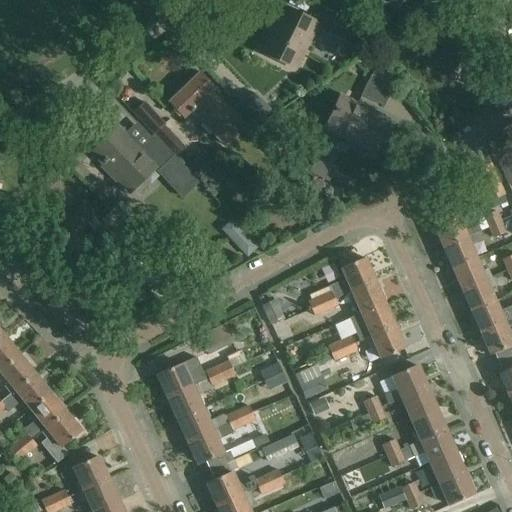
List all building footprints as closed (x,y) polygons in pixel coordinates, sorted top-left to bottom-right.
[(338,14),(317,3),(309,20),(282,7),(260,50),(296,68),(316,28),(328,33),(338,14)] [(495,30),(501,19),(478,7),(473,19),(495,30)] [(458,21),(435,67),(468,83),(490,37),(458,21)] [(366,86),(389,97),(396,83),(373,72),(366,86)] [(211,92),(214,89),(199,73),(169,102),(184,118),(191,111),(223,145),(244,126),(211,92)] [(243,105),(259,122),(271,111),(255,94),(243,105)] [(373,150),(388,119),(342,98),(327,129),(373,150)] [(165,125),(144,103),(133,114),(154,136),(165,125)] [(152,144),(143,153),(118,128),(93,152),(105,164),(102,168),(120,187),(124,184),(131,192),(155,169),(183,198),(201,181),(157,135),(150,142),(152,144)] [(511,155),(498,162),(508,184),(511,181),(511,155)] [(504,194),(503,191),(491,164),(476,171),(489,200),(504,194)] [(62,247),(94,216),(74,196),(72,198),(49,174),(33,189),(58,214),(44,228),(62,247)] [(333,186),(333,198),(350,199),(350,187),(333,186)] [(476,219),(471,208),(434,224),(443,246),(478,231),(480,230),(476,219)] [(483,216),(488,227),(489,227),(502,221),(497,210),(483,216)] [(492,238),(506,232),(502,221),(489,227),(488,227),(492,238)] [(123,242),(106,224),(105,223),(94,234),(113,253),(123,242)] [(443,246),(453,269),(477,259),(471,245),(482,241),(478,231),(443,246)] [(507,270),(511,268),(511,255),(502,259),(507,270)] [(332,291),(335,298),(346,293),(374,281),(364,258),(341,269),(346,280),(330,287),(332,291)] [(477,259),(453,269),(462,290),(492,277),(488,269),(482,271),(477,259)] [(492,277),(462,290),(472,311),(495,301),(489,288),(496,286),(492,277)] [(384,304),(374,281),(346,293),(350,301),(354,299),(361,313),(361,314),(384,304)] [(332,291),(321,296),(325,303),(322,304),(325,311),(339,306),(335,298),(332,291)] [(325,303),(321,296),(308,301),(315,316),(325,311),(322,304),(325,303)] [(275,300),(263,306),(272,324),(284,318),(275,300)] [(501,314),(495,301),(472,311),(481,333),(511,321),(506,311),(501,314)] [(361,314),(361,313),(350,318),(360,342),(365,339),(394,326),(384,304),(361,314)] [(338,339),(354,334),(349,317),(333,322),(338,339)] [(511,320),(511,321),(481,333),(490,355),(494,353),(498,363),(511,356),(511,340),(509,335),(511,333),(511,320)] [(404,349),(394,326),(365,339),(368,347),(374,345),(381,359),(404,349)] [(0,340),(0,372),(20,355),(5,337),(0,340)] [(351,337),(341,341),(344,348),(341,349),(344,355),(357,350),(351,337)] [(344,348),(341,341),(328,347),(334,360),(344,355),(341,349),(344,348)] [(20,355),(0,372),(8,382),(4,386),(10,394),(11,395),(36,375),(20,355)] [(511,367),(511,356),(498,363),(502,372),(511,367)] [(232,369),(228,360),(205,371),(209,380),(232,369)] [(193,375),(188,377),(181,363),(157,374),(168,397),(198,384),(193,375)] [(266,368),(271,378),(282,372),(277,363),(266,368)] [(392,376),(397,389),(384,395),(388,404),(401,398),(425,388),(416,366),(392,376)] [(511,367),(502,372),(498,373),(508,395),(511,393),(511,367)] [(232,369),(209,380),(212,387),(235,376),(232,369)] [(282,372),(271,378),(276,387),(287,382),(282,372)] [(10,394),(1,401),(6,408),(5,409),(8,412),(23,400),(31,410),(51,394),(36,375),(11,395),(10,394)] [(385,394),(396,387),(387,375),(376,382),(385,394)] [(317,395),(326,390),(319,377),(310,382),(317,395)] [(198,384),(168,397),(178,420),(202,409),(196,396),(202,393),(213,388),(212,387),(209,380),(198,385),(198,384)] [(435,409),(425,388),(401,398),(411,420),(435,409)] [(31,410),(39,420),(25,431),(28,434),(32,440),(42,432),(46,429),(67,412),(51,394),(31,410)] [(368,413),(381,407),(377,396),(364,402),(368,413)] [(320,399),(309,404),(314,416),(325,411),(320,399)] [(249,405),(226,416),(229,423),(253,412),(249,405)] [(386,418),(381,407),(368,413),(373,424),(386,418)] [(202,409),(178,420),(188,442),(229,423),(226,416),(223,414),(208,421),(202,409)] [(444,431),(435,409),(411,420),(415,431),(411,433),(416,442),(416,443),(444,431)] [(46,429),(42,432),(47,438),(47,439),(41,443),(57,462),(68,453),(63,447),(82,431),(67,412),(46,429)] [(253,412),(229,423),(233,431),(256,420),(253,412)] [(233,431),(229,423),(188,442),(199,465),(206,461),(210,470),(233,460),(229,451),(222,454),(217,441),(234,433),(233,431)] [(400,449),(405,461),(425,452),(429,463),(453,452),(444,431),(416,443),(416,442),(400,449)] [(32,440),(28,434),(18,442),(23,448),(20,450),(25,455),(37,446),(32,440)] [(262,435),(252,440),(256,449),(266,444),(262,435)] [(293,435),(261,449),(265,457),(296,443),(293,435)] [(311,435),(300,441),(310,462),(321,457),(311,435)] [(387,455),(400,449),(396,439),(382,445),(387,455)] [(23,448),(18,442),(8,451),(17,462),(25,455),(20,450),(23,448)] [(405,461),(400,449),(387,455),(392,466),(405,461)] [(463,474),(453,452),(429,463),(438,483),(439,484),(463,474)] [(79,492),(107,479),(97,456),(73,466),(80,480),(75,483),(79,492)] [(255,480),(253,476),(236,483),(231,472),(238,469),(233,460),(210,470),(214,479),(207,482),(217,505),(258,487),(255,480)] [(277,470),(255,480),(258,487),(280,476),(277,470)] [(11,473),(4,479),(11,488),(18,482),(11,473)] [(439,484),(438,483),(430,488),(435,499),(443,495),(448,506),(472,496),(463,474),(439,484)] [(280,476),(258,487),(261,494),(283,483),(280,476)] [(118,501),(107,479),(79,492),(83,501),(88,499),(94,511),(118,501)] [(299,511),(322,511),(342,503),(339,495),(340,495),(334,482),(323,487),(328,499),(299,511)] [(406,500),(420,494),(414,482),(401,488),(400,487),(378,495),(384,510),(406,500)] [(261,494),(258,487),(217,505),(220,511),(248,511),(246,506),(263,498),(261,494)] [(55,503),(58,511),(72,505),(65,489),(54,494),(58,502),(55,503)] [(58,502),(54,494),(41,500),(46,511),(55,511),(58,511),(55,503),(58,502)] [(424,504),(420,494),(406,500),(411,510),(424,504)] [(122,511),(118,501),(94,511),(122,511)] [(346,511),(342,503),(322,511),(346,511)]
